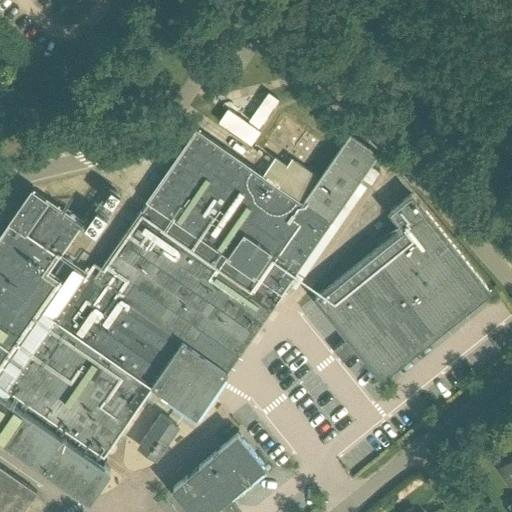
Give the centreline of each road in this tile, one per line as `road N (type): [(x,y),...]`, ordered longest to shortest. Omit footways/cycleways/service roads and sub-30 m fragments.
road 1 (unclassified): [(511,282),(265,0)]
road 2 (unclassified): [(336,511),(511,371)]
